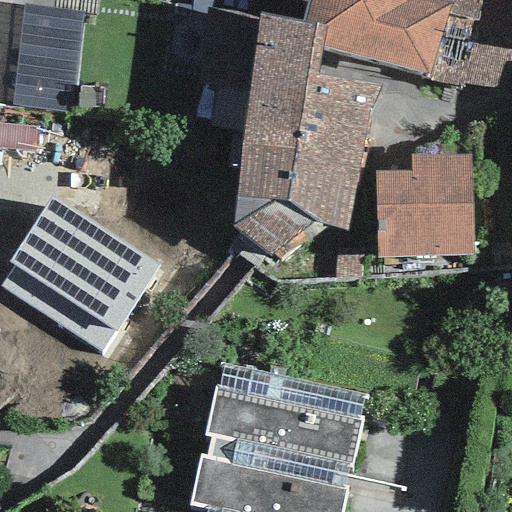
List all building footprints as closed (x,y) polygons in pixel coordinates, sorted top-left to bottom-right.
[(305,0),(307,0),(299,23),(326,26),(322,48),(429,80),(451,13),(417,2),(417,0),(305,0)] [(83,13),(22,5),(11,104),(72,113),(83,13)] [(299,23),(258,16),(241,144),(295,150),(308,73),(317,75),(322,48),(326,26),(299,23)] [(349,229),(377,88),(317,75),(308,73),(295,150),(286,203),(325,226),(349,229)] [(278,259),(325,226),(286,203),(295,150),(241,144),(231,227),(269,257),(272,254),(278,259)] [(411,171),(376,172),(378,257),(472,254),(469,155),(411,157),(411,171)] [(0,287),(100,353),(158,266),(50,195),(5,263),(10,266),(0,281),(0,287)] [(348,467),(353,468),(367,397),(219,364),(203,436),(210,439),(348,467)] [(344,487),(348,467),(210,439),(206,455),(198,453),(187,507),(205,510),(216,511),(342,511),(348,487),(344,487)]
